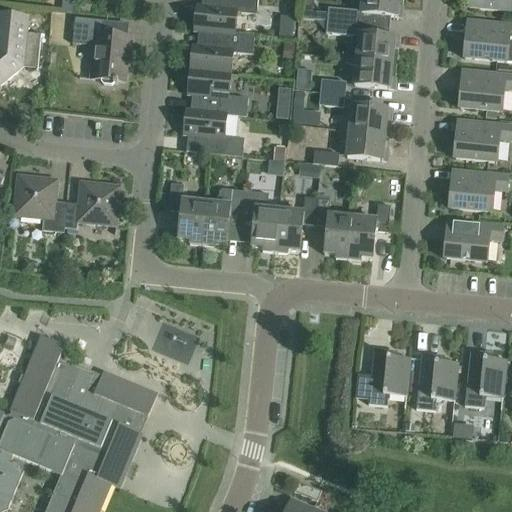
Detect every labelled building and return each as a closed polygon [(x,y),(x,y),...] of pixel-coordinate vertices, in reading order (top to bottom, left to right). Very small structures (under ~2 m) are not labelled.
[(194,33),(214,35),(234,37),(234,36),(236,15),(256,17),(257,0),(201,0),(201,9),(196,9),(194,33)] [(385,29),(386,23),(388,23),(388,19),(401,20),(402,10),(397,9),(397,0),(362,0),(361,14),(328,10),(327,23),(351,25),(385,29)] [(511,0),(469,0),(468,10),(511,14),(511,0)] [(39,9),(41,30),(59,29),(58,8),(39,9)] [(0,87),(23,69),(23,66),(37,67),(40,36),(26,35),(28,19),(0,16),(0,87)] [(128,68),(129,58),(131,40),(101,36),(102,22),(75,19),(73,45),(94,48),(90,81),(101,83),(101,84),(103,87),(111,87),(113,86),(117,86),(117,84),(124,85),(126,68),(128,68)] [(356,62),(391,65),(393,50),(398,50),(399,40),(386,39),(386,34),(385,34),(385,29),(351,25),(327,23),(325,36),(358,39),(356,62)] [(511,65),(511,27),(472,24),(471,36),(466,36),(463,60),(511,65)] [(279,30),(279,38),(292,39),(292,31),(279,30)] [(214,35),(213,45),(205,44),(204,50),(192,49),(190,73),(230,77),(232,55),(252,57),(254,38),(234,36),(234,37),(214,35)] [(281,61),(292,62),(293,46),(283,45),(281,61)] [(391,65),(356,62),(354,88),(394,92),(395,81),(390,81),(391,65)] [(230,77),(190,73),(188,97),(200,98),(199,103),(207,104),(206,114),(206,115),(226,117),(226,118),(238,119),(246,120),(248,101),(228,99),(230,77)] [(466,86),(461,86),(458,110),(501,115),(503,92),(511,92),(511,78),(467,74),(466,86)] [(321,82),(320,95),(344,98),(346,85),(321,82)] [(295,93),(293,106),(303,107),(304,94),(295,93)] [(344,98),(320,95),(318,108),(343,110),(344,98)] [(277,106),(276,120),(288,122),(289,107),(277,106)] [(349,134),(384,137),(386,122),(391,122),(392,112),(351,108),(349,134)] [(206,115),(206,114),(186,112),(184,137),(196,138),(195,144),(203,145),(202,156),(242,160),(244,141),(236,140),(238,119),(226,118),(226,117),(206,115)] [(456,136),(453,160),(496,165),(498,142),(511,143),(511,133),(511,128),(462,124),(461,136),(456,136)] [(384,137),(349,134),(346,160),(386,164),(387,153),(382,153),(384,137)] [(275,149),(273,162),(284,163),(285,150),(275,149)] [(312,167),(337,169),(338,156),(314,153),(312,167)] [(451,186),(448,210),(491,215),(494,192),(506,193),(507,179),(457,174),(456,186),(451,186)] [(64,230),(66,206),(55,204),(57,183),(17,179),(13,218),(43,221),(41,233),(64,236),(64,231),(64,230)] [(78,207),(66,206),(64,230),(64,231),(76,232),(77,225),(116,229),(120,189),(80,185),(78,207)] [(201,248),(206,205),(182,202),(183,187),(170,186),(168,213),(180,215),(177,242),(189,243),(189,247),(201,248)] [(241,221),(244,194),(222,191),(218,194),(217,206),(206,205),(201,248),(214,249),(214,246),(226,247),(229,219),(241,221)] [(274,255),(279,212),(266,211),(268,196),(244,194),(241,221),(253,222),(250,249),(262,251),(262,254),(274,255)] [(314,228),(317,201),(304,200),(303,215),(279,212),(274,255),(287,257),(287,253),(299,254),(302,227),(314,228)] [(317,201),(314,228),(326,229),(323,257),(335,258),(335,261),(347,263),(352,219),(328,217),(329,202),(317,201)] [(352,219),(347,263),(360,264),(360,261),(372,262),(375,234),(387,235),(390,208),(377,207),(376,222),(352,219)] [(446,236),(443,261),(486,265),(489,242),(501,243),(502,229),(452,224),(451,236),(446,236)] [(67,231),(66,240),(75,241),(76,232),(67,231)] [(138,331),(131,349),(142,353),(136,370),(149,375),(162,340),(138,331)] [(0,452),(14,459),(60,478),(53,494),(97,511),(99,511),(110,487),(119,491),(142,436),(140,435),(146,420),(147,420),(157,397),(103,374),(100,382),(91,378),(90,375),(68,366),(65,367),(57,364),(64,348),(41,339),(8,416),(6,417),(3,416),(0,422),(0,440),(2,441),(0,444),(0,452)] [(406,399),(410,361),(387,358),(388,353),(373,351),(368,407),(387,409),(388,397),(406,399)] [(484,354),(470,353),(464,409),(483,411),(484,399),(502,400),(506,362),(484,360),(484,354)] [(454,404),(457,365),(435,363),(436,358),(421,356),(415,412),(435,414),(436,402),(454,404)] [(405,425),(404,433),(414,434),(415,426),(405,425)] [(453,426),(452,440),(462,441),(463,427),(453,426)] [(511,436),(500,436),(499,444),(511,445),(511,436)] [(0,452),(0,511),(8,511),(25,472),(24,468),(12,463),(14,459),(0,452)] [(317,504),(321,494),(298,484),(294,494),(317,504)] [(97,511),(53,494),(45,511),(97,511)] [(315,511),(290,502),(286,511),(315,511)]
